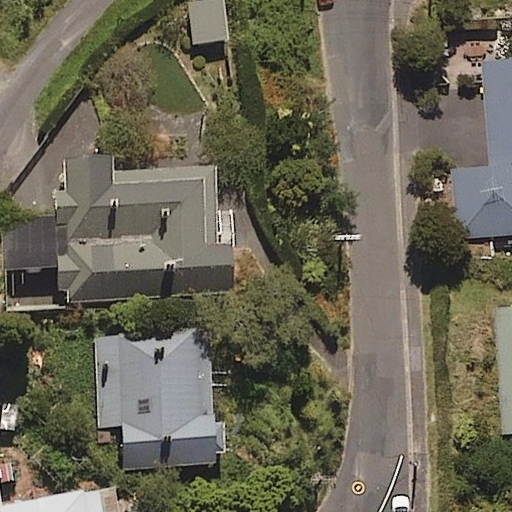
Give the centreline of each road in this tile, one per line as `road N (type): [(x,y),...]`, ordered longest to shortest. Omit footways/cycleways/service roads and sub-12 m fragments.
road 1 (residential): [(379,428),(373,184),(349,0)]
road 2 (residential): [(0,123),(89,0)]
